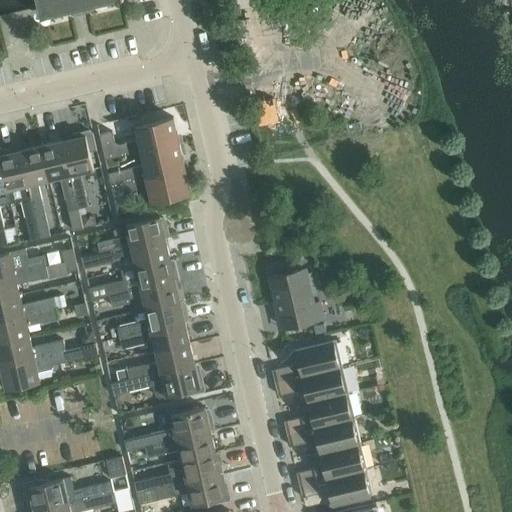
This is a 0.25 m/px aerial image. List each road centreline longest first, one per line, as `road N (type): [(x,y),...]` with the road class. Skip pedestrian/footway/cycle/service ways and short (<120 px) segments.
road 1 (residential): [(280,511),(214,235),(221,172),(192,60)]
road 2 (residential): [(0,104),(192,60)]
